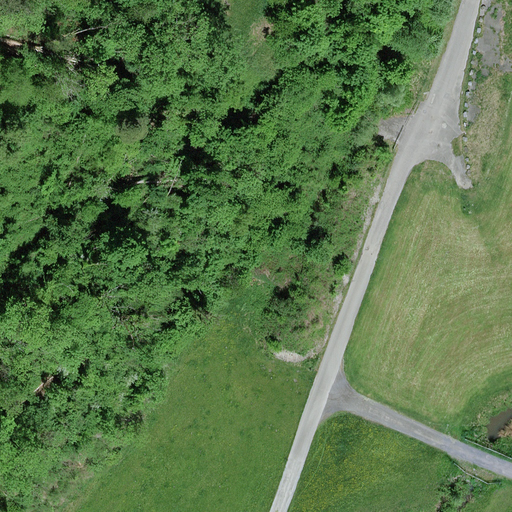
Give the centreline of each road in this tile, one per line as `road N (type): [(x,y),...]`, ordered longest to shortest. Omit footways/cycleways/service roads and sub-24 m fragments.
road 1 (residential): [(324,391),(452,0)]
road 2 (residential): [(511,472),(324,391)]
road 3 (unclassified): [(324,391),(280,511)]
